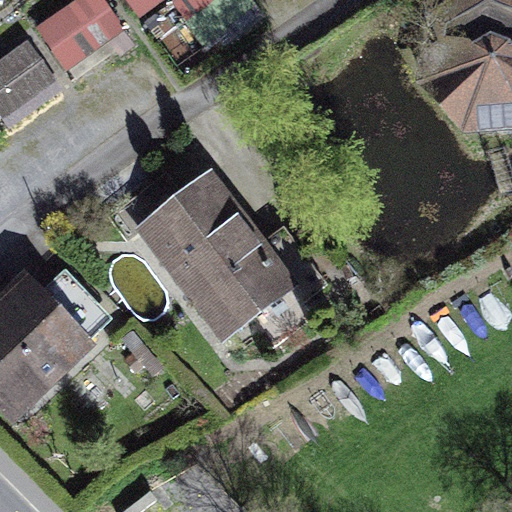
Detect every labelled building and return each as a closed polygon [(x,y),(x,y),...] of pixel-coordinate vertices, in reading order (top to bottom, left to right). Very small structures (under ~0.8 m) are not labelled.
[(106,0),(73,0),(37,26),(68,70),(127,28),(106,0)] [(127,0),(139,17),(162,0),(127,0)] [(171,0),(172,0),(187,20),(214,0),(171,0)] [(473,123),(498,128),(511,124),(511,0),(445,0),(432,17),(423,41),(424,67),(433,91),(450,111),(473,123)] [(29,39),(0,58),(0,115),(8,127),(64,88),(29,39)] [(301,282),(212,167),(134,227),(223,342),(301,282)] [(46,286),(26,265),(0,289),(0,407),(14,421),(99,340),(94,335),(113,317),(66,267),(46,286)]
